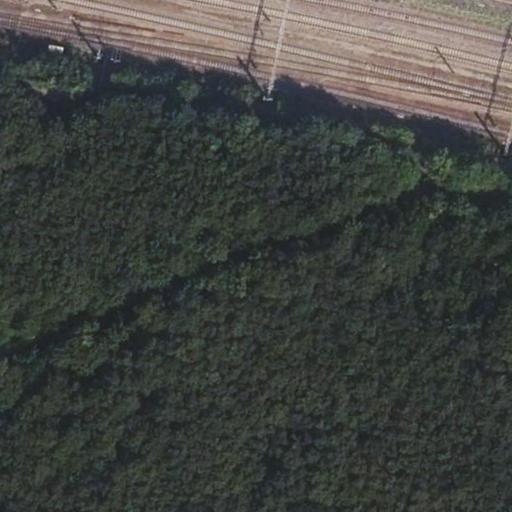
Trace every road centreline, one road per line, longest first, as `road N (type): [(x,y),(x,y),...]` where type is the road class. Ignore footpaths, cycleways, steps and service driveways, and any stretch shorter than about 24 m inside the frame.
road 1 (unknown): [(458,192),(341,223),(0,346)]
road 2 (track): [(0,74),(458,192)]
